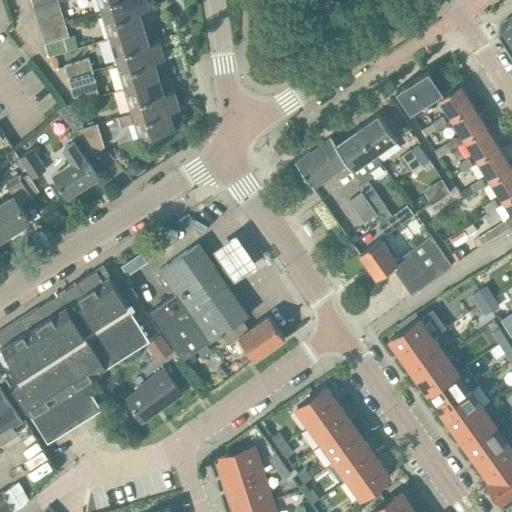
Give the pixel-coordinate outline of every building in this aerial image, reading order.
[(52,0),(34,6),(41,31),(66,24),(58,0),(52,0)] [(97,0),(101,13),(146,0),(97,0)] [(146,0),(101,13),(109,38),(145,27),(140,11),(150,8),(147,0),(146,0)] [(511,13),(507,16),(508,17),(499,23),(511,43),(511,13)] [(55,27),(41,31),(49,55),(60,52),(67,50),(66,49),(65,43),(63,37),(69,35),(66,24),(55,27)] [(109,38),(116,63),(161,49),(159,40),(150,43),(145,27),(109,38)] [(116,63),(123,88),(160,77),(155,61),(164,58),(161,49),(116,63)] [(65,64),(68,77),(92,70),(88,57),(65,64)] [(429,69),(396,89),(411,112),(443,91),(429,69)] [(68,77),(72,89),(96,82),(92,70),(68,77)] [(160,77),(123,88),(130,111),(130,112),(176,99),(174,91),(164,94),(160,77)] [(439,97),(452,118),(474,104),(461,84),(439,97)] [(130,112),(118,116),(118,117),(121,126),(133,122),(139,139),(175,128),(170,111),(179,109),(176,100),(176,99),(130,112)] [(83,126),(76,102),(63,105),(57,111),(73,129),(83,126)] [(452,118),(465,138),(487,126),(474,104),(452,118)] [(357,128),(375,154),(376,154),(397,139),(379,113),(357,128)] [(432,122),(436,129),(447,122),(443,115),(432,122)] [(103,146),(97,122),(74,130),(94,154),(103,146)] [(465,138),(477,159),(500,146),(487,126),(465,138)] [(336,143),(335,144),(348,163),(348,164),(352,170),(353,170),(361,182),(358,185),(361,190),(362,190),(369,200),(378,193),(386,205),(367,178),(372,175),(369,170),(381,163),(375,154),(357,128),(336,143)] [(348,164),(348,163),(335,144),(336,143),(330,136),(295,160),(314,187),(348,164)] [(406,151),(401,155),(412,170),(415,168),(417,170),(428,163),(430,161),(413,136),(409,138),(401,144),(406,151)] [(434,149),(439,156),(460,142),(456,136),(434,149)] [(67,196),(97,176),(83,155),(82,156),(73,142),(64,148),(73,161),(53,174),(67,196)] [(477,159),(485,170),(491,181),(511,168),(511,166),(500,146),(477,159)] [(29,150),(19,157),(23,163),(28,171),(32,178),(42,171),(46,168),(33,148),(29,150)] [(457,163),(462,170),(473,163),(468,156),(457,163)] [(128,163),(127,169),(130,174),(136,175),(140,172),(141,166),(137,161),(132,160),(128,163)] [(511,168),(491,181),(498,191),(504,201),(511,196),(511,168)] [(12,195),(0,202),(0,239),(29,221),(19,205),(22,204),(32,197),(31,194),(38,190),(27,172),(20,177),(7,185),(12,195)] [(470,184),(459,191),(463,198),(475,191),(484,185),(486,184),(481,177),(480,178),(470,184)] [(377,211),(386,205),(378,193),(369,200),(362,190),(361,190),(362,191),(349,198),(364,220),(377,211)] [(478,236),(473,239),(478,246),(483,243),(511,225),(511,226),(511,225),(511,196),(504,201),(511,212),(505,216),(506,218),(478,236)] [(493,198),(483,204),(487,212),(496,206),(497,205),(498,204),(494,197),(493,198)] [(394,212),(377,224),(384,234),(401,222),(394,212)] [(463,227),(449,236),(454,244),(468,235),(467,235),(471,233),(477,229),(472,221),(463,227)] [(237,232),(214,248),(235,279),(259,263),(237,232)] [(360,252),(359,252),(377,278),(393,267),(403,282),(411,294),(451,265),(444,254),(431,235),(396,259),(381,237),(360,252)] [(175,293),(150,310),(162,329),(183,358),(209,340),(209,341),(220,333),(227,344),(239,336),(248,328),(242,318),(249,314),(199,242),(159,269),(175,293)] [(458,248),(452,252),(456,259),(463,255),(462,254),(464,253),(461,248),(459,249),(458,248)] [(147,260),(141,251),(122,266),(127,274),(147,260)] [(0,346),(0,367),(5,375),(31,416),(31,415),(48,441),(102,407),(85,381),(108,366),(150,338),(110,276),(103,280),(96,269),(76,282),(76,281),(56,294),(56,295),(37,307),(37,308),(0,331),(0,343),(2,346),(0,346)] [(486,284),(479,289),(485,299),(493,294),(486,284)] [(471,293),(478,304),(484,300),(485,299),(479,289),(471,293)] [(493,294),(485,299),(492,309),(499,305),(493,294)] [(485,314),(492,309),(485,299),(484,300),(478,304),(485,314)] [(511,310),(508,314),(501,318),(507,328),(511,335),(511,334),(511,310)] [(269,314),(248,328),(239,336),(254,358),(256,357),(285,336),(283,333),(269,314)] [(403,356),(433,335),(420,317),(390,338),(403,356)] [(499,342),(506,337),(499,327),(492,331),(499,342)] [(173,350),(160,333),(146,343),(158,361),(173,350)] [(415,374),(445,353),(433,335),(403,356),(415,374)] [(505,352),(511,347),(511,346),(506,337),(499,342),(505,352)] [(428,392),(458,371),(445,353),(415,374),(428,392)] [(458,371),(428,392),(440,409),(470,388),(479,382),(466,365),(458,371)] [(143,420),(183,392),(165,367),(138,387),(139,388),(127,397),(143,420)] [(0,434),(23,420),(0,384),(0,434)] [(310,424),(339,403),(326,385),(297,406),(310,424)] [(453,427),(483,406),(470,388),(440,409),(453,427)] [(322,442),(352,421),(339,403),(310,424),(322,442)] [(466,445),(495,424),(483,406),(453,427),(466,445)] [(335,460),(364,438),(352,421),(322,442),(335,460)] [(478,462),(508,441),(495,424),(466,445),(478,462)] [(279,446),(286,441),(279,431),(272,436),(279,446)] [(347,477),(377,456),(364,438),(335,460),(347,477)] [(286,456),(293,451),(286,441),(279,446),(286,456)] [(489,481),(511,464),(511,447),(508,441),(478,462),(490,479),(488,480),(489,481)] [(226,484),(263,472),(254,445),(217,457),(226,484)] [(277,468),(284,463),(277,453),(270,458),(277,468)] [(360,496),(390,474),(377,456),(347,477),(360,496)] [(284,478),(291,473),(284,463),(277,468),(284,478)] [(511,464),(489,481),(509,510),(511,507),(511,464)] [(304,481),(311,477),(304,467),(297,471),(304,481)] [(234,511),(271,499),(263,472),(226,484),(234,511)] [(312,503),(318,498),(311,488),(305,493),(309,498),(312,503)] [(0,509),(1,511),(9,511),(14,509),(2,490),(0,490),(0,509)] [(408,511),(414,508),(401,490),(369,511),(408,511)] [(234,511),(275,511),(271,499),(234,511)]
